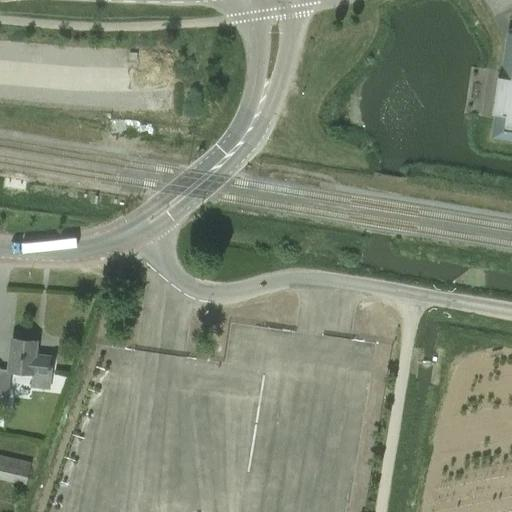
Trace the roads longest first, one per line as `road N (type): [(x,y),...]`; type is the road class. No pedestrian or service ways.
road 1 (unclassified): [(421,300),(292,283),(212,297),(187,291),(133,234)]
road 2 (tertiary): [(133,234),(217,168),(257,123),(276,67),(276,0)]
road 3 (unclassified): [(379,511),(421,300)]
road 4 (tertiary): [(0,261),(80,255),(133,234)]
